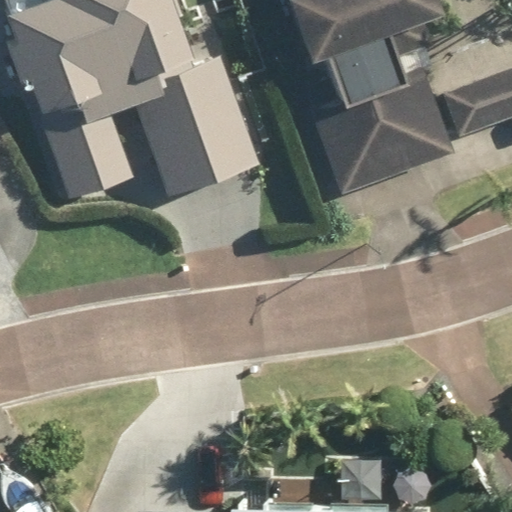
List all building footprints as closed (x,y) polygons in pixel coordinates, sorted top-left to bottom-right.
[(156,0),(0,0),(0,20),(53,171),(118,149),(100,97),(126,89),(160,186),(247,155),(210,49),(185,59),(179,44),(172,45),(156,0)] [(448,138),(418,52),(399,59),(380,5),(393,0),(291,0),(304,35),(320,29),(338,80),(307,91),(338,177),(448,138)] [(511,54),(441,82),(456,121),(511,99),(511,54)] [(334,482),(351,491),(369,481),(368,462),(351,453),(335,463),(334,482)] [(422,511),(423,496),(333,494),(333,479),(269,478),(270,496),(234,495),(234,507),(138,506),(137,511),(422,511)]
